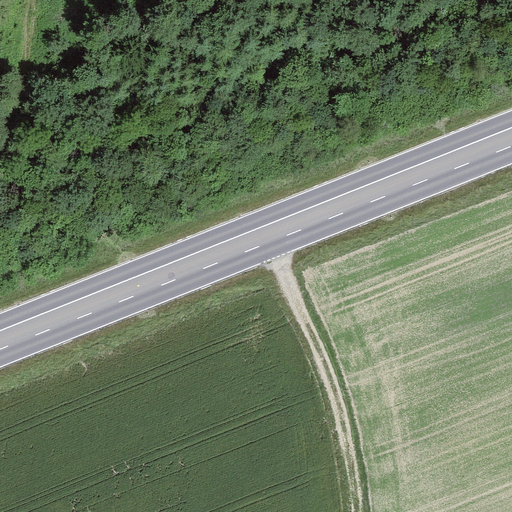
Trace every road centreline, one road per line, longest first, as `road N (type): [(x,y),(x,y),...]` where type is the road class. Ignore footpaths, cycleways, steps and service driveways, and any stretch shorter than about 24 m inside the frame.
road 1 (primary): [(511,137),(0,340)]
road 2 (track): [(356,511),(336,398),(270,233)]
road 3 (track): [(37,0),(24,86),(0,141)]
